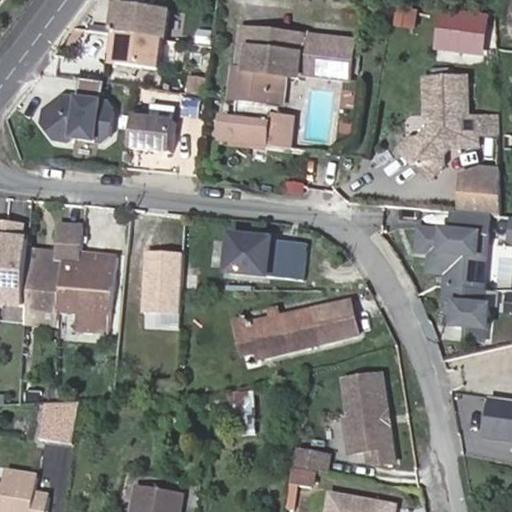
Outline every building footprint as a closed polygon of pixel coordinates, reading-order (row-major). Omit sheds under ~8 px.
[(170,42),(174,12),(118,5),(114,34),(164,41),(170,42)] [(417,27),(419,10),(398,7),(395,24),(417,27)] [(213,46),(214,30),(199,29),(197,44),(213,46)] [(243,30),(239,69),(247,70),(252,31),(243,30)] [(226,122),(223,146),(292,153),(296,122),(273,120),(275,108),(277,79),(289,80),(300,81),(301,78),(303,57),(297,56),(299,36),(252,31),(247,70),(239,69),(235,68),(231,103),(235,103),(232,123),(226,122)] [(160,71),(164,41),(114,34),(110,64),(160,71)] [(354,72),(357,43),(299,36),(297,56),(303,57),(301,78),(327,80),(329,69),(354,72)] [(352,83),(354,72),(329,69),(327,80),(345,82),(352,83)] [(206,94),(208,79),(191,76),(189,92),(206,94)] [(277,79),(275,108),(285,110),(289,80),(277,79)] [(469,79),(426,80),(427,117),(434,124),(435,134),(427,142),(410,143),(400,154),(431,183),(445,168),(444,158),(453,149),(480,149),(479,119),(471,119),(469,79)] [(203,117),(205,99),(185,97),(183,115),(203,117)] [(112,137),(115,113),(108,104),(63,98),(46,112),(44,126),(56,142),(71,144),(76,140),(103,144),(112,137)] [(135,120),(131,150),(173,155),(177,124),(175,124),(177,109),(152,107),(150,121),(135,120)] [(492,216),(456,212),(454,231),(423,228),(420,250),(434,251),(432,271),(449,273),(448,287),(476,289),(479,256),(481,236),(490,237),(492,216)] [(503,247),(511,247),(511,218),(505,218),(503,247)] [(187,253),(187,226),(132,222),(129,255),(176,259),(177,252),(187,253)] [(0,306),(28,310),(30,262),(31,253),(31,245),(22,244),(24,229),(0,226),(0,306)] [(59,255),(31,253),(30,262),(28,310),(60,312),(65,264),(82,265),(83,255),(85,228),(62,226),(59,255)] [(255,240),(239,239),(236,264),(252,266),(252,264),(255,240)] [(252,264),(307,265),(309,255),(295,253),(296,245),(255,240),(252,264)] [(119,337),(121,313),(112,311),(119,260),(83,255),(82,265),(65,264),(60,312),(82,315),(80,332),(119,337)] [(483,309),(488,257),(479,256),(476,289),(448,287),(446,305),(483,309)] [(305,283),(307,265),(252,264),(252,266),(251,278),(305,283)] [(248,337),(252,353),(259,351),(262,360),(359,337),(351,305),(254,326),(256,334),(248,337)] [(60,312),(28,310),(27,320),(59,323),(60,312)] [(142,315),(121,313),(119,337),(138,340),(142,315)] [(245,355),(252,353),(248,337),(256,334),(254,326),(239,329),(245,355)] [(382,377),(349,382),(347,394),(351,422),(346,422),(351,455),(369,452),(370,463),(385,466),(395,464),(382,377)] [(154,404),(180,403),(181,383),(153,384),(154,404)] [(204,398),(204,419),(240,419),(240,437),(254,437),(254,397),(204,398)] [(511,445),(511,402),(484,400),(481,443),(511,445)] [(82,405),(47,405),(42,441),(75,447),(82,405)] [(297,490),(314,492),(316,476),(328,477),(331,454),(293,450),(287,511),(295,511),(297,490)] [(37,496),(41,479),(6,473),(4,488),(0,486),(0,511),(50,511),(53,498),(37,496)] [(181,511),(184,495),(141,488),(136,511),(181,511)] [(399,511),(400,510),(337,498),(334,511),(399,511)]
